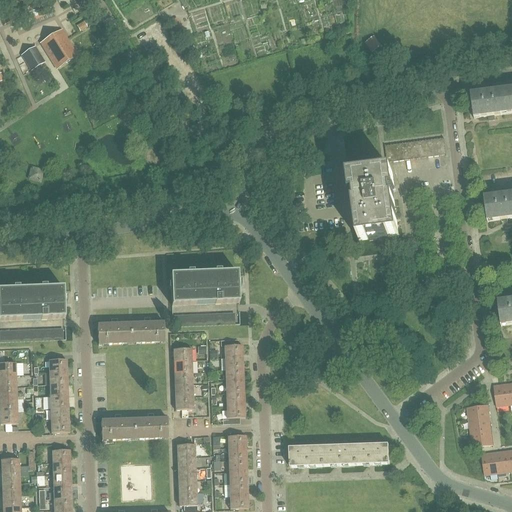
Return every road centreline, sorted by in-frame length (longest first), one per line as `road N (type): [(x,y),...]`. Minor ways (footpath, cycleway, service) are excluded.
road 1 (residential): [(395,422),(476,360),(481,346),(444,87)]
road 2 (residential): [(91,511),(82,233)]
road 3 (residential): [(267,511),(261,355),(301,291)]
road 4 (unclassified): [(246,150),(173,120),(94,0)]
road 5 (unclassified): [(246,150),(444,87)]
road 6 (tertiary): [(395,422),(301,291)]
road 7 (tertiary): [(82,233),(238,209)]
road 8 (tertiary): [(511,511),(440,481),(395,422)]
